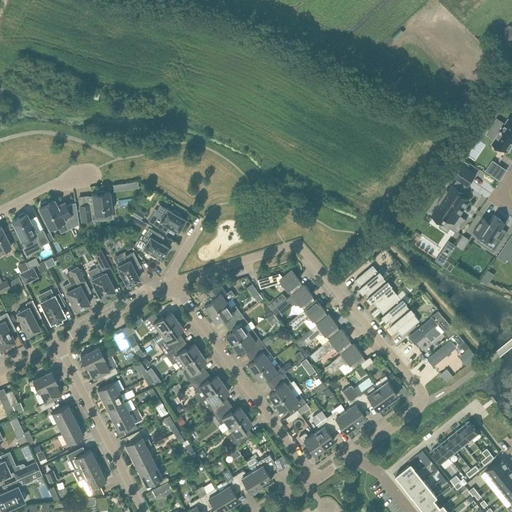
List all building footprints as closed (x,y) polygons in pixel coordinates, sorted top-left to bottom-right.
[(511,25),(511,26),(509,24),(503,30),(505,32),(504,33),(511,40),(511,25)] [(501,145),(507,149),(511,141),(511,119),(509,117),(508,119),(506,117),(490,141),(499,147),(501,145)] [(493,159),(486,169),(493,174),(499,164),(493,159)] [(463,193),(476,173),(460,163),(451,176),(456,180),(449,190),(446,189),(437,203),(440,204),(432,215),(443,222),(446,217),(453,222),(450,227),(457,232),(467,219),(459,214),(470,198),(463,193)] [(79,205),(81,221),(92,219),(91,213),(112,210),(112,207),(113,207),(112,201),(111,201),(109,190),(104,191),(104,189),(96,190),(96,192),(91,193),(93,203),(79,205)] [(50,204),(49,202),(47,203),(46,201),(40,204),(41,206),(39,207),(49,228),(64,220),(68,229),(79,223),(75,202),(73,202),(66,205),(64,202),(57,205),(55,201),(50,204)] [(162,213),(155,208),(148,221),(163,230),(167,224),(178,231),(185,219),(179,215),(180,214),(173,210),(172,211),(165,207),(162,213)] [(136,209),(133,214),(141,220),(144,214),(136,209)] [(12,220),(22,240),(26,247),(38,241),(40,245),(49,241),(43,229),(36,232),(26,213),(25,214),(24,212),(18,215),(19,217),(12,220)] [(503,227),(506,223),(494,215),(489,222),(486,220),(487,220),(482,216),(473,229),(480,234),(482,232),(494,240),(497,236),(502,240),(508,231),(503,227)] [(137,218),(134,223),(144,229),(147,224),(137,218)] [(0,255),(1,255),(0,253),(0,251),(11,245),(1,226),(0,226),(0,255)] [(139,237),(135,245),(142,249),(143,248),(161,259),(168,247),(157,240),(161,234),(149,227),(142,239),(139,237)] [(464,235),(457,246),(463,250),(470,239),(464,235)] [(497,257),(504,262),(511,249),(511,241),(508,239),(497,257)] [(437,257),(435,260),(442,265),(450,253),(443,248),(437,258),(437,257)] [(105,272),(104,269),(109,266),(101,249),(94,252),(99,262),(96,264),(97,266),(87,271),(101,298),(103,297),(104,299),(110,296),(109,293),(115,290),(105,271),(105,272)] [(127,284),(129,283),(130,285),(137,281),(136,279),(139,278),(133,267),(140,264),(133,251),(125,255),(127,260),(117,265),(127,284)] [(400,265),(395,260),(390,264),(395,269),(400,265)] [(355,279),(367,293),(385,278),(373,264),(355,279)] [(33,266),(19,273),(24,284),(38,277),(33,266)] [(72,288),(66,291),(76,310),(89,303),(79,282),(85,279),(80,270),(78,266),(65,272),(72,288)] [(271,311),(272,311),(304,284),(304,283),(295,291),(291,286),(300,278),(291,269),(282,276),(279,272),(257,279),(260,288),(280,281),(291,294),(277,306),(276,307),(272,310),(271,311)] [(484,277),(481,281),(488,285),(491,281),(484,277)] [(367,293),(378,307),(396,292),(385,278),(367,293)] [(0,282),(0,292),(10,287),(6,279),(0,282)] [(412,289),(417,285),(412,280),(405,286),(408,289),(412,289)] [(247,287),(254,296),(259,293),(252,283),(247,287)] [(227,301),(223,296),(227,293),(223,288),(221,284),(206,288),(212,296),(208,299),(210,302),(204,306),(210,314),(227,301)] [(282,314),(294,304),(294,305),(298,305),(299,304),(303,309),(283,326),(283,327),(316,298),(307,305),(303,301),(312,293),(304,284),(272,311),(275,316),(280,312),(282,314)] [(50,289),(37,295),(40,301),(46,314),(51,323),(55,321),(56,322),(61,320),(61,318),(65,315),(61,307),(64,305),(60,296),(58,293),(55,295),(54,294),(53,295),(50,289)] [(396,292),(378,307),(390,321),(408,306),(396,292)] [(258,294),(252,298),(256,303),(261,298),(258,294)] [(320,320),(316,315),(324,308),(316,298),(283,327),(286,330),(292,325),(294,328),(305,320),(313,320),(316,324),(295,341),(296,341),(329,313),(320,320)] [(27,306),(16,312),(28,334),(40,328),(35,319),(41,316),(32,299),(25,302),(27,306)] [(224,319),(228,323),(241,313),(235,304),(231,307),(227,301),(210,314),(215,321),(221,317),(223,320),(224,319)] [(273,301),(268,304),(272,310),(276,307),(277,306),(273,301)] [(408,306),(390,321),(402,335),(420,320),(408,306)] [(0,346),(1,348),(15,341),(11,332),(16,329),(7,311),(0,314),(0,346)] [(153,313),(143,321),(150,331),(156,326),(160,332),(177,320),(171,312),(166,316),(164,313),(160,316),(160,317),(157,319),(153,313)] [(226,336),(231,343),(248,331),(244,325),(248,322),(241,313),(228,323),(231,328),(229,329),(231,331),(226,336)] [(332,335),(328,330),(337,323),(329,313),(301,336),(296,341),(300,346),(303,343),(305,345),(316,335),(323,343),(309,354),(310,354),(341,328),(332,335)] [(407,336),(414,344),(438,324),(431,316),(407,336)] [(446,329),(447,329),(451,325),(444,317),(439,321),(446,329)] [(165,353),(168,351),(181,341),(178,336),(180,335),(178,332),(183,328),(177,320),(160,332),(165,338),(158,343),(165,353)] [(457,332),(451,325),(447,329),(446,329),(442,332),(449,339),(452,336),(457,332)] [(249,353),(263,343),(256,334),(252,328),(248,331),(231,343),(237,351),(242,347),(244,350),(246,348),(249,353)] [(345,350),(341,345),(349,338),(341,328),(310,354),(315,361),(331,348),(331,349),(336,349),(336,348),(341,353),(326,366),(354,343),(353,342),(345,350)] [(452,336),(460,344),(464,341),(457,332),(452,336)] [(131,333),(126,336),(132,347),(138,343),(131,333)] [(427,358),(434,366),(456,348),(449,340),(427,358)] [(183,364),(200,351),(194,343),(189,347),(187,345),(185,346),(181,341),(168,351),(165,353),(172,363),(175,361),(179,367),(183,364)] [(80,355),(86,367),(104,358),(101,351),(104,347),(103,343),(80,355)] [(247,365),(253,373),(270,360),(266,355),(270,352),(265,346),(263,343),(249,353),(252,357),(251,358),(253,361),(247,365)] [(353,360),(362,352),(354,343),(326,366),(332,373),(343,363),(344,364),(348,364),(349,363),(353,368),(357,365),(353,360)] [(140,346),(135,350),(141,357),(145,353),(140,346)] [(184,373),(191,382),(204,372),(201,368),(202,366),(200,364),(206,360),(200,351),(183,364),(187,370),(184,373)] [(360,363),(360,364),(363,368),(373,361),(369,356),(360,363)] [(145,357),(142,361),(148,366),(151,362),(145,357)] [(104,358),(86,367),(87,367),(88,367),(93,377),(102,373),(105,378),(117,372),(114,366),(109,369),(104,359),(104,358)] [(311,365),(306,358),(301,362),(306,369),(311,365)] [(284,372),(293,366),(289,362),(281,367),(278,363),(274,366),(270,360),(253,373),(258,380),(264,376),(266,379),(267,378),(271,382),(284,372)] [(360,364),(354,368),(358,373),(364,369),(363,368),(360,364)] [(447,380),(454,375),(448,368),(441,373),(447,380)] [(40,391),(56,383),(57,382),(50,370),(28,381),(30,385),(35,384),(39,391),(40,391)] [(144,379),(149,376),(146,370),(141,373),(144,379)] [(202,390),(206,395),(223,383),(217,375),(212,379),(210,376),(208,377),(204,372),(191,382),(187,385),(189,387),(192,385),(198,392),(202,390)] [(274,391),(269,395),(274,402),(291,390),(292,390),(288,384),(291,382),(284,372),(271,382),(274,387),(272,388),(274,391)] [(382,383),(377,387),(387,402),(397,395),(390,384),(391,383),(385,374),(380,378),(380,380),(382,383)] [(152,381),(149,376),(144,379),(148,384),(152,381)] [(97,389),(103,399),(119,391),(113,381),(97,389)] [(56,383),(40,391),(45,402),(40,404),(42,410),(55,403),(52,398),(61,394),(56,383)] [(207,405),(214,414),(227,404),(224,399),(225,398),(223,395),(229,391),(223,383),(206,395),(211,402),(207,405)] [(387,402),(377,387),(374,383),(358,394),(365,404),(371,400),(377,409),(387,402)] [(359,408),(365,404),(358,394),(351,384),(342,390),(348,399),(350,399),(349,401),(348,403),(350,406),(345,410),(356,424),(366,417),(359,408)] [(12,389),(6,392),(11,405),(17,402),(12,389)] [(291,390),(274,402),(280,410),(285,406),(287,409),(289,407),(292,412),(297,409),(306,402),(299,393),(296,395),(292,390),(291,390)] [(103,399),(108,409),(124,401),(119,391),(103,399)] [(158,397),(155,391),(150,394),(153,400),(158,397)] [(11,405),(6,392),(0,394),(0,398),(6,412),(13,409),(11,405)] [(161,402),(158,397),(153,400),(157,405),(161,402)] [(108,409),(113,420),(129,412),(124,401),(108,409)] [(306,402),(297,409),(300,413),(309,407),(306,402)] [(52,412),(57,422),(73,414),(68,404),(52,412)] [(224,421),(229,427),(246,415),(240,406),(234,411),(232,408),(231,409),(227,404),(214,414),(221,424),(224,421)] [(179,406),(172,410),(176,416),(182,412),(179,406)] [(292,412),(285,417),(289,422),(301,414),(300,413),(297,409),(292,412)] [(327,430),(333,426),(326,416),(321,409),(312,416),(312,418),(319,428),(314,432),(324,447),(334,440),(327,430)] [(336,410),(326,416),(333,426),(339,422),(346,431),(356,424),(345,410),(340,413),(338,410),(336,410)] [(134,422),(129,412),(113,420),(118,430),(122,428),(125,433),(137,427),(134,422)] [(57,422),(62,433),(78,425),(73,414),(57,422)] [(246,415),(229,427),(233,433),(229,436),(236,446),(250,436),(246,431),(248,429),(246,427),(252,423),(246,415)] [(470,420),(462,426),(472,439),(480,432),(470,420)] [(173,422),(168,425),(173,432),(178,429),(173,422)] [(78,425),(62,433),(67,443),(83,435),(78,425)] [(472,439),(462,426),(454,432),(464,445),(472,439)] [(26,438),(23,432),(21,428),(15,431),(21,442),(20,443),(21,445),(28,442),(26,438)] [(178,429),(173,432),(177,438),(181,436),(178,429)] [(324,447),(314,432),(308,436),(306,433),(304,432),(299,436),(305,445),(307,443),(314,454),(324,447)] [(464,445),(454,432),(447,438),(457,451),(464,445)] [(125,444),(130,454),(146,446),(147,446),(151,444),(148,439),(144,441),(141,435),(125,444)] [(457,451),(447,438),(439,444),(449,457),(457,451)] [(189,442),(184,445),(188,451),(193,448),(189,442)] [(449,457),(439,444),(431,450),(441,463),(449,457)] [(130,454),(136,464),(152,456),(147,446),(146,446),(130,454)] [(74,457),(79,467),(95,459),(90,448),(74,457)] [(188,451),(191,457),(196,454),(193,448),(188,451)] [(423,450),(417,454),(422,459),(427,455),(423,450)] [(257,467),(252,470),(261,486),(272,479),(266,470),(275,464),(274,461),(269,454),(254,462),(257,467)] [(136,464),(141,475),(157,467),(152,456),(136,464)] [(491,477),(507,464),(502,457),(486,470),(491,477)] [(19,478),(33,471),(40,469),(36,461),(21,468),(19,463),(8,468),(4,459),(0,461),(0,477),(10,473),(13,471),(17,479),(19,478)] [(72,471),(78,481),(101,469),(95,459),(79,467),(72,471)] [(411,463),(396,475),(403,483),(418,471),(411,463)] [(498,485),(511,473),(511,470),(507,464),(491,477),(498,485)] [(157,467),(141,475),(146,485),(162,477),(157,467)] [(239,500),(233,490),(239,486),(232,476),(228,468),(223,471),(226,476),(224,477),(226,480),(221,483),(224,487),(219,491),(228,506),(239,500)] [(24,500),(18,486),(21,484),(24,483),(33,479),(42,475),(40,469),(17,479),(11,481),(14,487),(0,492),(0,505),(2,510),(24,500)] [(57,478),(53,469),(45,473),(49,482),(57,478)] [(99,483),(106,480),(101,469),(78,481),(80,485),(86,490),(89,494),(103,492),(99,483)] [(243,469),(232,476),(239,486),(245,483),(251,492),(261,486),(252,470),(246,474),(243,469)] [(418,471),(403,483),(404,485),(409,492),(424,479),(419,473),(418,471)] [(504,493),(511,486),(511,473),(498,485),(504,493)] [(424,479),(409,492),(411,493),(416,500),(431,488),(426,481),(424,479)] [(168,481),(162,484),(165,489),(170,486),(168,481)] [(218,511),(228,506),(219,491),(216,486),(206,492),(202,485),(195,489),(199,496),(206,507),(212,503),(217,511),(218,511)] [(431,488),(416,500),(417,501),(422,508),(437,496),(432,489),(431,488)] [(94,495),(84,497),(85,505),(96,503),(94,495)] [(191,507),(186,511),(200,511),(200,510),(206,507),(199,496),(188,503),(191,507)] [(437,496),(422,508),(424,510),(425,511),(433,511),(444,504),(443,503),(440,506),(436,500),(434,499),(438,496),(437,496)]
